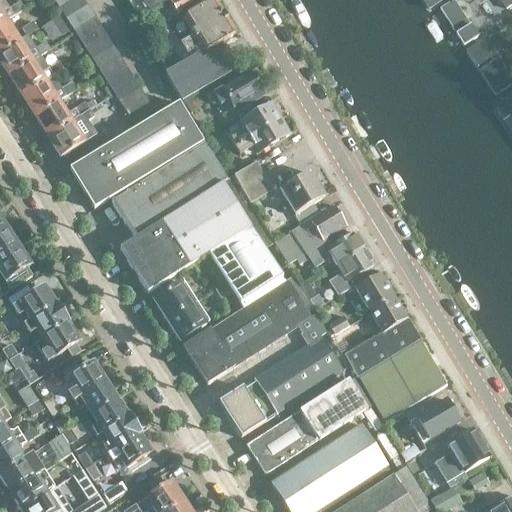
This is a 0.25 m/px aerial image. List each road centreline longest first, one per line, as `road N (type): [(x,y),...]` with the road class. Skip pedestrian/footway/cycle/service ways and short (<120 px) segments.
road 1 (tertiary): [(511,435),(247,0)]
road 2 (residential): [(244,511),(0,146)]
